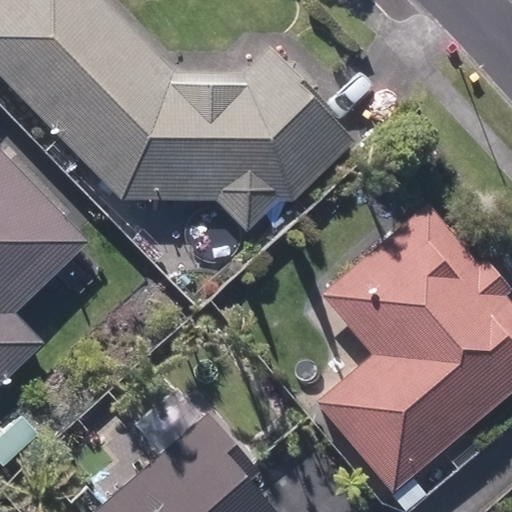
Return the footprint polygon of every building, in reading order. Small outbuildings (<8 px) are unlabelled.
[(214,204),(244,235),(276,203),(292,203),(353,144),(307,99),(312,94),(272,54),(243,83),(174,83),(92,0),(0,0),(0,85),(117,202),(214,204)] [(0,383),(39,346),(0,304),(0,197),(19,178),(0,157),(0,383)] [(315,405),(392,495),(511,393),(511,311),(502,300),(510,294),(483,264),(476,270),(424,210),(321,299),(371,359),(315,405)] [(96,511),(271,511),(243,479),(252,471),(206,417),(96,511)] [(78,463),(92,480),(110,464),(96,447),(78,463)] [(391,501),(399,511),(410,511),(426,500),(413,484),(391,501)]
